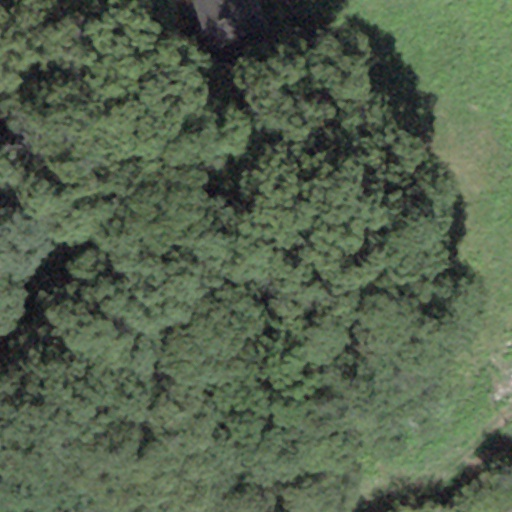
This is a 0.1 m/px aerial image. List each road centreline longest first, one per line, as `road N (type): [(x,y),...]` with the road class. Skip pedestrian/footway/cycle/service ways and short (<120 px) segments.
road 1 (track): [(511,409),(483,424),(440,476),(294,510),(172,492),(264,453),(430,314),(288,367),(180,369),(123,350),(238,283),(297,219),(41,236),(0,251)]
road 2 (track): [(0,118),(69,76),(136,57),(164,38),(183,0)]
road 3 (track): [(175,0),(119,34),(0,20)]
